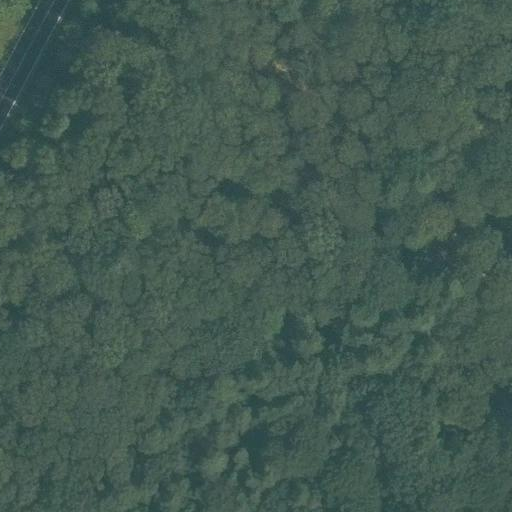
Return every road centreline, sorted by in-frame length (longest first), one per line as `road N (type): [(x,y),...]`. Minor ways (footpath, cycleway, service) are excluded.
road 1 (track): [(237,511),(274,480),(366,369),(448,314),(511,251)]
road 2 (primary): [(0,112),(58,0)]
